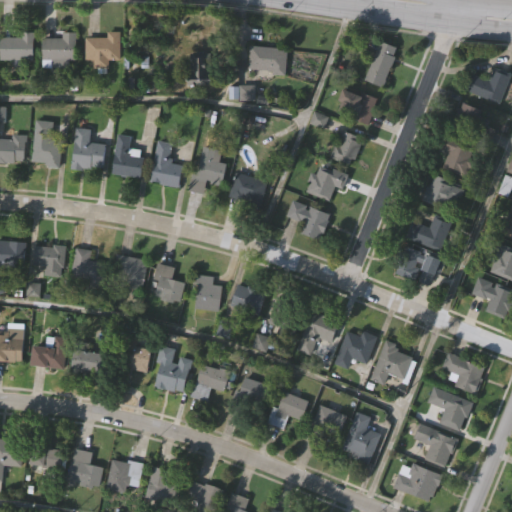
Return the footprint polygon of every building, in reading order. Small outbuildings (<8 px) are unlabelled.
[(33,31),(33,57),(1,57),(1,35),(23,35),(23,31),(33,31)] [(79,31),(79,59),(71,59),(72,66),(45,66),(45,36),(65,36),(65,31),(79,31)] [(119,31),(120,58),(109,58),(109,66),(106,66),(106,71),(99,71),(99,67),(92,67),(93,59),(86,59),(87,36),(107,36),(107,31),(119,31)] [(398,44),(394,54),(396,54),(384,84),(367,77),(383,38),(398,44)] [(285,72),(272,71),(272,67),(249,67),(250,44),(286,45),(285,72)] [(190,81),(189,69),(192,69),(191,52),(210,51),(211,79),(190,81)] [(499,102),(466,89),(472,73),(491,80),(497,65),(511,71),(499,102)] [(377,96),(366,123),(352,117),(353,115),(339,109),(343,100),(340,99),(344,88),(360,95),(362,90),(377,96)] [(483,107),(472,133),(455,126),(457,120),(456,119),(461,106),(463,106),(465,101),(483,107)] [(39,118),(54,120),(54,138),(61,138),(60,165),(51,165),(51,163),(46,162),(47,160),(36,159),(39,118)] [(93,127),(92,141),(106,142),(104,166),(93,165),(93,167),(84,166),(84,170),(75,169),(78,126),(93,127)] [(362,135),(360,141),(361,141),(355,157),(352,156),(349,162),(339,157),(338,159),(331,156),(337,142),(340,143),(342,139),(338,137),(342,127),(362,135)] [(26,134),(25,159),(15,158),(15,160),(6,159),(6,160),(0,160),(0,135),(13,136),(13,133),(26,134)] [(144,157),(141,176),(113,172),(120,133),(133,135),(129,155),(144,157)] [(467,176),(443,167),(449,151),(442,148),(443,146),(442,145),(446,134),(462,140),(461,143),(474,148),(471,156),(475,157),(472,167),(470,167),(467,176)] [(152,180),(156,162),(154,162),(159,138),(172,142),(169,157),(172,158),(171,162),(184,165),(180,186),(152,180)] [(188,190),(193,170),(198,171),(203,145),(222,149),(219,160),(227,162),(222,185),(210,183),(211,180),(207,179),(203,193),(188,190)] [(349,173),(344,187),(336,184),(330,199),(306,189),(310,181),(308,180),(312,170),(318,173),(321,165),(334,170),(335,167),(349,173)] [(269,180),(261,207),(246,202),(247,196),(244,195),(242,200),(229,195),(236,171),(269,180)] [(422,199),(427,185),(430,186),(436,173),(449,178),(448,183),(463,189),(459,199),(455,198),(452,205),(436,199),(434,204),(422,199)] [(330,214),(328,220),(323,233),(322,232),(318,241),(300,234),(305,221),(286,214),(293,198),(308,204),(306,208),(310,209),(311,206),(330,214)] [(511,237),(501,233),(511,206),(511,237)] [(438,250),(406,237),(412,221),(429,227),(434,214),(449,220),(438,250)] [(0,262),(0,238),(27,240),(25,264),(0,262)] [(35,263),(37,243),(55,245),(55,243),(67,244),(65,266),(63,266),(63,276),(47,274),(48,265),(35,263)] [(73,277),(78,245),(92,247),(91,260),(108,262),(104,289),(87,287),(88,279),(73,277)] [(408,245),(425,252),(423,255),(428,256),(429,253),(442,258),(441,259),(442,260),(436,275),(435,274),(431,286),(418,280),(425,263),(420,261),(417,267),(420,268),(415,280),(396,272),(398,266),(396,265),(402,248),(406,250),(408,245)] [(511,279),(490,271),(494,262),(492,261),(498,246),(511,251),(511,279)] [(114,271),(117,252),(150,259),(144,290),(130,287),(131,283),(118,280),(119,272),(114,271)] [(156,294),(160,277),(156,276),(159,262),(175,265),(173,277),(186,280),(182,301),(174,299),(173,301),(161,299),(162,295),(156,294)] [(194,308),(198,273),(211,275),(209,285),(222,286),(219,310),(194,308)] [(511,288),(511,300),(508,311),(504,310),(501,317),(484,310),(489,299),(484,296),(483,299),(470,293),(477,277),(491,283),(490,285),(494,286),(496,282),(511,288)] [(229,309),(239,280),(251,284),(251,283),(262,288),(261,292),(267,294),(260,314),(254,312),(252,317),(229,309)] [(269,321),(279,295),(292,299),(286,314),(301,319),(292,342),(275,336),(279,325),(269,321)] [(298,349),(313,310),(342,322),(333,343),(323,339),(321,342),(316,340),(311,354),(298,349)] [(22,361),(0,359),(0,329),(9,330),(9,327),(24,328),(22,361)] [(334,361),(346,329),(362,335),(363,331),(379,337),(368,365),(352,359),(348,367),(334,361)] [(148,372),(126,367),(124,377),(114,374),(124,335),(154,343),(148,372)] [(69,338),(65,368),(32,365),(35,346),(46,347),(48,336),(56,337),(56,336),(69,338)] [(406,377),(390,371),(385,383),(371,378),(386,338),(398,343),(396,347),(400,348),(399,352),(413,358),(406,377)] [(72,370),(79,340),(93,342),(90,352),(105,355),(102,374),(72,370)] [(186,391),(175,389),(175,391),(156,387),(161,362),(157,361),(161,343),(177,347),(174,363),(180,364),(182,357),(193,359),(186,391)] [(488,366),(477,394),(454,385),(458,374),(442,367),(448,350),(488,366)] [(232,371),(225,390),(214,386),(209,400),(193,394),(197,381),(196,381),(203,363),(220,369),(221,367),(232,371)] [(267,384),(262,402),(249,398),(244,413),(229,408),(235,389),(241,391),(245,377),(267,384)] [(474,400),(468,415),(466,414),(461,428),(439,419),(446,402),(432,397),(437,385),(474,400)] [(285,390),(307,399),(299,418),(289,413),(282,430),(266,423),(274,406),(278,408),(285,390)] [(347,414),(339,432),(325,426),(319,442),(304,436),(312,416),(315,417),(320,403),(347,414)] [(380,434),(367,465),(355,460),(358,454),(344,448),(359,411),(370,416),(365,428),(380,434)] [(458,436),(452,451),(450,450),(444,465),(425,458),(431,442),(417,436),(422,422),(458,436)] [(0,481),(0,438),(26,441),(23,468),(5,466),(3,482),(0,481)] [(60,468),(32,464),(35,443),(47,445),(47,448),(63,451),(60,468)] [(76,448),(93,452),(90,464),(103,466),(98,487),(92,486),(91,487),(78,484),(79,482),(74,481),(74,478),(67,476),(70,465),(72,465),(76,448)] [(143,463),(139,481),(131,479),(130,486),(127,486),(126,493),(107,489),(113,459),(129,463),(129,460),(143,463)] [(153,463),(168,467),(165,479),(179,483),(174,503),(144,496),(153,463)] [(440,473),(431,497),(429,496),(427,501),(392,487),(401,463),(411,467),(412,463),(440,473)] [(224,488),(214,511),(195,511),(200,500),(187,494),(193,478),(203,482),(204,480),(224,488)] [(231,511),(233,509),(226,506),(232,490),(250,497),(245,508),(251,511),(250,511),(231,511)]
